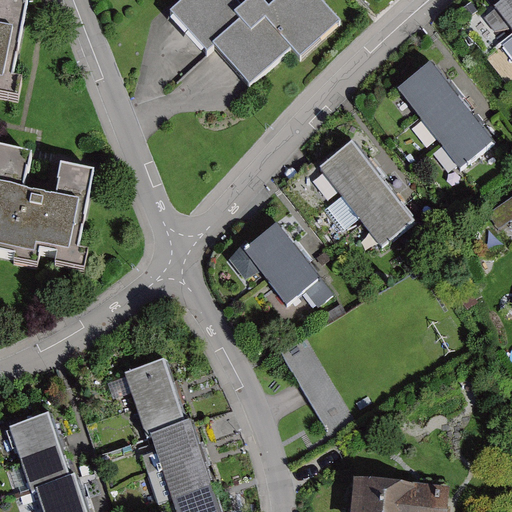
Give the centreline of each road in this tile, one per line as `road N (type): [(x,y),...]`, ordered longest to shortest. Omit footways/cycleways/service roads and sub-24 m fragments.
road 1 (residential): [(179,262),(316,109),(436,0)]
road 2 (residential): [(179,262),(78,0)]
road 3 (residential): [(283,511),(254,399),(179,262)]
road 4 (residential): [(0,373),(95,327),(179,262)]
